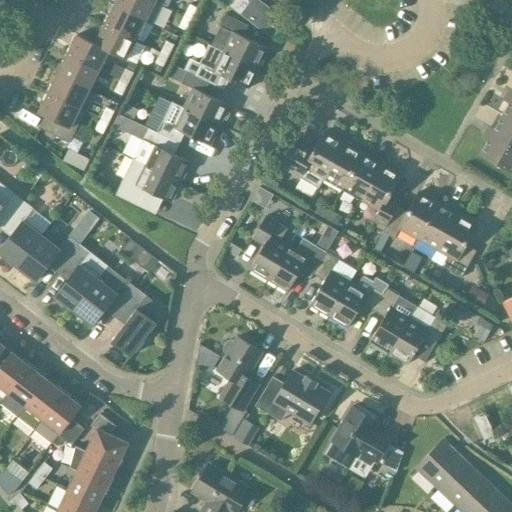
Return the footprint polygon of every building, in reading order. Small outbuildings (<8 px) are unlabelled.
[(155,0),(117,0),(116,4),(146,20),(153,23),(163,4),(156,0),(155,0)] [(224,0),(224,1),(241,15),(251,1),(249,0),(224,0)] [(272,13),(255,0),(251,0),(251,1),(241,15),(260,29),(272,13)] [(106,24),(136,39),(146,20),(116,4),(106,24)] [(198,8),(190,4),(185,15),(193,19),(198,8)] [(220,25),(233,32),(223,50),(261,69),(271,48),(244,34),(248,25),(226,14),(220,25)] [(179,26),(187,31),(193,19),(185,15),(179,26)] [(96,41),(96,42),(109,48),(108,49),(109,50),(109,49),(127,58),(137,63),(146,45),(136,40),(136,39),(106,24),(97,41),(96,41)] [(69,52),(100,68),(109,50),(108,49),(109,48),(95,42),(96,41),(79,32),(69,52)] [(174,44),(166,40),(161,51),(169,55),(174,44)] [(187,70),(210,81),(210,82),(224,90),(230,77),(251,88),(261,69),(223,50),(208,43),(200,62),(189,58),(184,70),(187,71),(187,70)] [(161,51),(155,62),(163,67),(169,55),(161,51)] [(60,72),(90,87),(100,68),(69,52),(60,72)] [(134,72),(126,68),(121,78),(129,82),(134,72)] [(184,106),(223,125),(233,105),(205,91),(210,82),(210,81),(187,70),(187,71),(181,83),(193,89),(184,106)] [(90,87),(60,72),(50,91),(81,106),(90,87)] [(114,91),(123,95),(129,82),(121,78),(114,91)] [(86,109),(81,106),(50,91),(41,110),(48,114),(42,124),(71,139),(86,109)] [(184,106),(172,100),(158,130),(172,137),(171,139),(180,143),(186,131),(213,144),(223,125),(184,106)] [(115,111),(106,107),(101,116),(110,121),(115,111)] [(95,129),(104,134),(110,121),(101,116),(95,129)] [(511,120),(505,117),(484,155),(511,170),(511,120)] [(147,163),(183,180),(193,160),(167,147),(171,139),(172,137),(158,130),(157,132),(148,127),(143,139),(156,145),(147,163)] [(282,166),(290,171),(318,187),(324,178),(345,141),(329,131),(314,156),(295,145),(282,166)] [(345,141),(324,178),(343,189),(365,152),(345,141)] [(365,152),(343,189),(362,200),(384,163),(365,152)] [(119,187),(143,198),(148,188),(173,200),(183,180),(147,163),(146,165),(133,158),(119,187)] [(384,163),(362,200),(379,209),(373,220),(378,223),(376,226),(384,230),(383,231),(385,232),(399,207),(398,206),(401,200),(391,195),(403,174),(384,163)] [(0,213),(8,219),(23,199),(13,191),(13,192),(0,182),(0,213)] [(399,207),(385,232),(394,238),(400,228),(418,239),(440,201),(421,191),(409,212),(399,207)] [(18,227),(0,249),(0,252),(17,266),(42,234),(23,220),(33,207),(23,199),(8,219),(18,227)] [(440,201),(418,239),(437,250),(459,213),(440,201)] [(315,212),(326,218),(331,210),(319,204),(315,211),(315,212)] [(338,224),(342,217),(331,210),(326,218),(326,219),(337,225),(338,224)] [(459,213),(437,250),(448,256),(442,265),(461,276),(471,260),(474,254),(465,248),(479,224),(459,213)] [(254,238),(264,244),(250,268),(270,279),(290,245),(281,239),(288,228),(267,216),(254,238)] [(65,263),(80,243),(70,235),(60,248),(42,234),(17,266),(36,280),(55,255),(65,263)] [(320,247),(326,251),(331,242),(322,236),(316,245),(320,247)] [(302,266),(315,273),(327,252),(303,238),(297,249),(290,245),(270,279),(288,290),(302,266)] [(75,270),(56,295),(74,309),(99,278),(109,265),(90,251),(80,243),(65,263),(75,270)] [(329,248),(327,252),(315,273),(325,280),(311,304),(330,315),(351,280),(350,280),(356,270),(338,259),(340,255),(329,248)] [(164,279),(171,270),(155,257),(147,266),(164,279)] [(418,265),(407,259),(402,267),(413,273),(418,265)] [(99,278),(74,309),(93,324),(112,299),(122,307),(137,287),(127,279),(109,265),(99,278)] [(351,280),(330,315),(350,327),(364,303),(374,310),(387,288),(389,284),(376,277),(374,281),(364,275),(358,285),(351,280)] [(132,314),(113,339),(132,354),(143,340),(147,343),(154,333),(150,330),(156,322),(147,315),(157,302),(147,295),(137,287),(122,307),(132,314)] [(387,288),(374,310),(386,317),(372,340),(391,351),(412,316),(393,305),(399,295),(387,288)] [(412,316),(391,351),(410,363),(424,340),(434,346),(447,324),(435,317),(417,306),(412,316)] [(493,325),(479,317),(473,329),(479,332),(476,337),(484,342),(493,325)] [(238,336),(235,341),(232,339),(227,341),(223,347),(224,352),(227,354),(218,368),(233,376),(221,395),(244,409),(259,383),(248,376),(263,350),(238,336)] [(0,384),(9,391),(9,392),(30,365),(12,351),(0,366),(0,384)] [(9,392),(9,391),(0,402),(17,416),(47,378),(30,365),(9,392)] [(279,402),(311,421),(330,391),(316,383),(318,381),(307,375),(306,377),(293,369),(286,382),(274,375),(256,404),(272,414),(279,402)] [(47,378),(17,416),(34,429),(64,391),(47,378)] [(71,418),(81,405),(64,391),(34,429),(52,443),(53,442),(58,434),(71,418)] [(334,442),(327,454),(349,468),(357,456),(360,451),(378,462),(391,440),(374,429),(378,422),(374,419),(377,416),(358,405),(356,408),(352,406),(332,441),(334,442)] [(97,429),(87,450),(118,465),(129,442),(111,433),(118,425),(101,412),(91,424),(97,429)] [(474,417),(485,439),(495,434),(484,412),(474,417)] [(71,418),(58,434),(66,441),(67,440),(72,444),(84,428),(71,418)] [(244,418),(233,435),(247,444),(257,426),(244,418)] [(58,434),(53,442),(57,445),(63,445),(66,441),(58,434)] [(437,485),(464,457),(444,437),(417,466),(437,485)] [(388,444),(379,461),(396,471),(402,452),(388,444)] [(87,450),(87,451),(76,445),(70,466),(78,470),(108,484),(118,465),(87,450)] [(464,457),(437,485),(457,504),(484,475),(464,457)] [(53,468),(44,461),(37,471),(45,478),(53,468)] [(236,511),(251,488),(210,463),(193,491),(209,500),(201,511),(236,511)] [(23,480),(6,467),(0,472),(0,483),(1,484),(9,494),(17,488),(23,480)] [(78,470),(68,489),(99,504),(108,484),(78,470)] [(28,482),(36,489),(45,478),(37,471),(28,482)] [(484,475),(457,504),(465,511),(486,511),(503,494),(484,475)] [(59,509),(66,511),(94,511),(99,504),(68,489),(59,509)] [(21,492),(13,498),(21,508),(29,502),(21,492)] [(511,511),(511,502),(503,494),(486,511),(511,511)]
